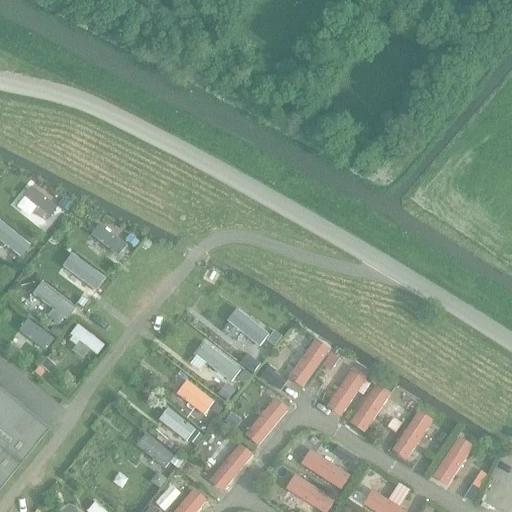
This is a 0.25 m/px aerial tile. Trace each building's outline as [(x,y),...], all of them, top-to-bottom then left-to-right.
[(62,198),(57,204),(60,206),(59,206),(66,212),(72,205),(65,199),(64,200),(62,198)] [(1,220),(0,220),(0,237),(9,244),(2,252),(12,260),(27,241),(1,220)] [(115,258),(126,244),(102,224),(90,238),(115,258)] [(129,235),(124,240),(133,248),(138,242),(129,235)] [(61,269),(89,291),(102,275),(74,252),(61,269)] [(49,316),(64,324),(76,300),(39,282),(33,294),(55,305),(49,316)] [(243,346),(256,354),(276,324),(264,315),(243,346)] [(53,325),(48,333),(57,339),(62,332),(53,325)] [(89,348),(99,352),(104,338),(74,325),(67,343),(87,352),(89,348)] [(274,332),(267,341),(274,347),(282,338),(274,332)] [(230,385),(243,368),(207,342),(194,359),(230,385)] [(326,351),(325,348),(322,346),(319,344),(317,344),(314,343),(288,379),(302,389),(328,352),(326,351)] [(247,355),(240,364),(253,374),(260,365),(247,355)] [(45,358),(39,365),(49,373),(55,366),(45,358)] [(268,366),(259,378),(267,384),(276,372),(268,366)] [(39,367),(33,372),(39,378),(45,372),(39,367)] [(244,371),(237,380),(244,386),(251,376),(244,371)] [(363,379),(362,377),(360,374),(356,373),(354,373),(352,371),(326,408),(340,418),(357,392),(365,382),(365,381),(363,379)] [(365,382),(357,392),(363,396),(370,386),(365,382)] [(226,385),(218,395),(227,402),(235,391),(226,385)] [(387,395),(386,393),(383,390),(380,389),(377,389),(375,387),(350,425),(363,434),(389,397),(387,395)] [(0,488),(48,430),(0,391),(0,488)] [(284,411),(284,408),(281,405),(278,404),(276,404),(273,402),(245,437),(258,447),(286,412),(284,411)] [(216,404),(209,412),(216,418),(223,409),(216,404)] [(232,414),(227,421),(233,426),(238,419),(232,414)] [(429,422),(428,420),(425,417),(422,416),(419,416),(417,414),(392,452),(406,461),(431,424),(429,422)] [(393,419),(387,428),(396,434),(402,425),(393,419)] [(165,466),(175,454),(147,432),(138,444),(165,466)] [(196,432),(189,441),(195,446),(203,437),(196,432)] [(442,433),(436,441),(443,446),(449,438),(442,433)] [(469,448),(468,446),(466,443),(462,442),(460,442),(458,440),(433,478),(447,487),(472,449),(469,448)] [(213,482),(214,484),(216,487),(219,489),(222,489),(224,491),(252,456),(240,445),(211,480),(213,482)] [(311,455),(308,456),(306,459),(304,462),(304,464),(303,467),(341,491),(350,477),(312,453),(311,455)] [(347,453),(342,460),(351,466),(356,458),(347,453)] [(174,457),(170,463),(178,470),(184,462),(176,455),(174,457)] [(187,465),(182,471),(189,477),(194,470),(187,465)] [(114,480),(148,502),(155,491),(121,469),(114,480)] [(295,480),(293,481),(290,483),(289,487),(289,489),(288,492),(320,511),(328,511),(335,501),(297,477),(295,480)] [(399,485),(394,493),(405,500),(410,492),(399,485)] [(472,487),(464,501),(473,507),(481,492),(472,487)] [(203,501),(202,499),(200,496),(197,494),(194,494),(192,492),(175,511),(197,511),(205,503),(203,501)] [(373,495),(370,496),(368,499),(366,502),(367,504),(365,507),(373,511),(403,511),(374,493),(373,495)] [(280,498),(273,494),(268,503),(274,507),(280,498)]
